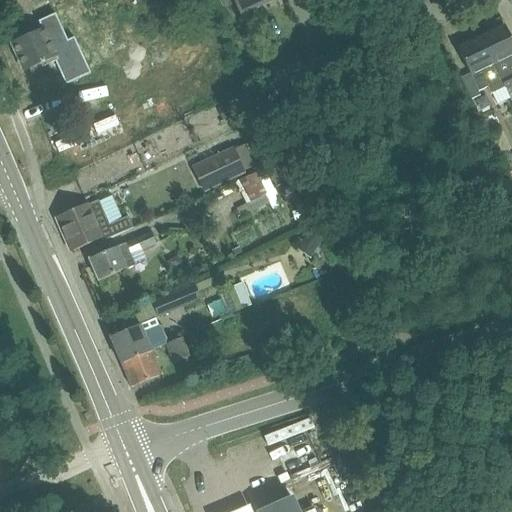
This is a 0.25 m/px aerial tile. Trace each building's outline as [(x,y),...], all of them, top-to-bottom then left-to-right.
[(233,0),(241,16),(275,0),(233,0)] [(48,20),(12,36),(14,45),(13,45),(25,72),(30,70),(32,74),(44,69),(43,68),(55,63),(66,87),(90,75),(73,38),(67,40),(60,24),(52,27),(48,20)] [(481,39),(505,89),(510,98),(511,96),(511,72),(511,71),(511,70),(511,42),(505,27),(481,39)] [(491,96),(505,89),(481,39),(458,50),(475,85),(478,93),(488,89),(491,96)] [(165,105),(162,115),(170,118),(173,107),(165,105)] [(233,151),(192,170),(203,194),(244,174),(233,151)] [(238,183),(253,212),(269,204),(269,203),(277,198),(269,180),(262,184),(256,174),(238,183)] [(103,243),(126,233),(134,229),(129,218),(109,226),(99,202),(58,220),(73,253),(102,240),(103,243)] [(311,233),(298,250),(311,258),(323,241),(311,233)] [(98,283),(127,271),(136,267),(131,257),(156,246),(151,234),(126,245),(89,261),(98,283)] [(239,247),(232,251),(234,256),(241,253),(239,247)] [(242,284),(227,291),(236,313),(251,306),(242,284)] [(196,287),(171,297),(152,305),(158,319),(177,311),(201,301),(196,287)] [(213,321),(226,311),(217,298),(203,308),(213,321)] [(155,320),(140,326),(110,339),(121,364),(151,351),(167,345),(168,341),(162,328),(159,327),(155,320)] [(182,340),(166,346),(174,365),(190,358),(182,340)] [(162,376),(154,358),(151,351),(121,364),(131,389),(162,376)] [(252,366),(248,356),(221,365),(224,375),(252,366)] [(265,448),(312,430),(308,418),(261,437),(265,448)] [(314,511),(315,511),(313,511),(297,511),(292,500),(265,511),(314,511)] [(53,511),(49,503),(39,508),(40,511),(53,511)]
